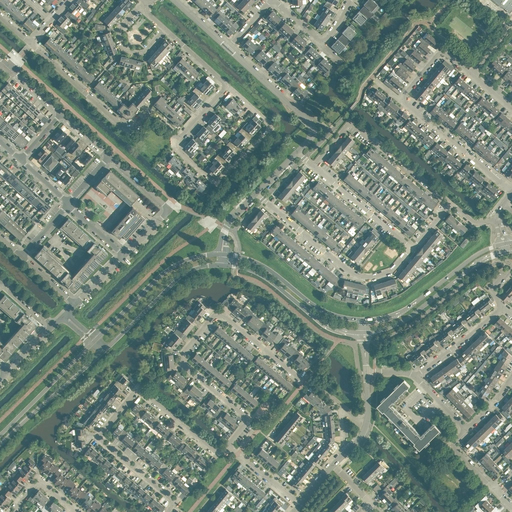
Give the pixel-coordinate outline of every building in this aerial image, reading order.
[(6,11),(12,4),(8,0),(3,6),(5,9),(4,10),(6,11)] [(87,8),(78,0),(76,2),(74,4),(73,3),(71,5),(78,12),(82,8),(85,10),(87,8)] [(202,9),(208,2),(206,0),(202,0),(198,5),(202,9)] [(241,2),(242,2),(240,0),(238,1),(240,3),(238,6),(244,12),(248,8),(241,2)] [(251,5),(245,0),(243,0),(242,2),(241,2),(248,8),(251,5)] [(372,0),(367,0),(363,5),(365,6),(360,12),(359,11),(352,18),(360,25),(366,18),(368,20),(373,14),(371,12),(377,5),(372,0)] [(511,0),(493,0),(500,6),(501,5),(509,13),(511,9),(511,0)] [(129,7),(122,1),(118,5),(125,11),(128,7),(129,7)] [(206,13),(212,5),(208,2),(202,9),(206,12),(206,13)] [(331,6),(326,3),(321,10),(323,11),(331,17),(334,12),(329,9),(331,6)] [(11,14),(16,8),(12,4),(6,11),(8,13),(9,12),(11,14)] [(75,15),(78,12),(71,5),(70,7),(71,8),(69,10),(67,13),(76,21),(78,18),(75,15)] [(125,11),(118,5),(115,9),(121,15),(125,11)] [(218,12),(220,10),(222,8),(220,6),(217,9),(212,5),(206,13),(210,17),(216,10),(218,12)] [(14,18),(20,11),(16,8),(11,14),(13,16),(12,17),(14,18)] [(121,15),(115,9),(111,13),(118,19),(121,15)] [(218,24),(226,16),(220,10),(218,12),(214,16),(216,18),(214,21),(218,24)] [(19,21),(24,15),(20,11),(14,18),(16,20),(17,19),(19,21)] [(331,17),(323,11),(320,16),(328,21),(331,17)] [(267,13),(262,18),(264,20),(266,22),(268,20),(270,22),(276,16),(276,15),(276,14),(274,12),(272,12),(269,15),(267,13)] [(61,16),(60,18),(67,24),(68,26),(72,22),(73,23),(76,21),(67,13),(65,15),(64,15),(62,17),(61,16)] [(111,13),(108,17),(114,23),(118,19),(111,13)] [(22,26),(29,18),(24,15),(19,21),(21,23),(20,24),(22,26)] [(108,17),(106,16),(103,20),(110,27),(114,23),(108,17)] [(230,19),(226,16),(218,24),(222,28),(230,19)] [(276,16),(270,22),(275,26),(273,28),(275,30),(279,25),(277,23),(281,20),(280,19),(281,18),(278,16),(277,16),(276,16)] [(328,21),(320,16),(317,20),(325,26),(328,21)] [(27,28),(33,22),(29,18),(22,26),(24,27),(25,26),(27,28)] [(63,28),(67,24),(60,18),(58,20),(59,21),(57,23),(55,26),(64,34),(66,31),(63,28)] [(234,23),(230,19),(222,28),(226,32),(234,23)] [(325,26),(317,20),(314,25),(322,30),(325,26)] [(37,26),(33,22),(27,28),(29,30),(28,31),(30,33),(37,26)] [(235,23),(234,23),(226,32),(231,35),(239,26),(238,26),(238,25),(236,24),(235,23)] [(283,34),(289,27),(285,23),(282,27),(279,25),(275,30),(277,32),(279,30),(283,34)] [(337,40),(331,46),(339,54),(345,47),(344,46),(347,43),(356,33),(354,32),(356,29),(351,24),(349,27),(348,26),(342,33),(343,34),(341,37),(338,40),(337,40)] [(294,31),(289,27),(283,34),(285,36),(284,38),(288,42),(292,37),(290,35),(294,31)] [(112,37),(110,32),(100,36),(102,42),(103,41),(112,37)] [(421,37),(419,40),(421,42),(425,46),(427,47),(429,44),(432,47),(437,41),(428,33),(423,39),(421,37)] [(247,50),(253,43),(251,40),(252,39),(248,35),(247,34),(243,38),(246,42),(242,46),(247,50)] [(296,46),(302,39),(298,35),(294,39),(292,37),(288,42),(290,44),(292,42),(296,46)] [(114,42),(112,37),(103,41),(105,46),(114,42)] [(49,47),(54,41),(50,38),(44,45),(46,47),(47,45),(49,47)] [(303,47),(307,43),(306,42),(306,41),(304,39),(303,39),(302,39),(296,46),(300,49),(297,53),(299,55),(305,49),(303,47)] [(168,42),(167,42),(165,40),(161,44),(162,45),(169,51),(175,44),(170,40),(168,42)] [(414,46),(412,49),(414,51),(414,50),(418,54),(420,52),(425,56),(430,50),(427,47),(425,46),(421,42),(419,40),(418,40),(413,45),(414,46)] [(58,45),(54,41),(49,47),(51,50),(50,51),(52,52),(58,45)] [(107,51),(116,47),(114,42),(105,46),(107,51)] [(257,51),(261,47),(259,44),(257,46),(253,43),(247,50),(251,54),(255,49),(257,51)] [(62,49),(58,45),(52,52),(54,54),(55,53),(57,55),(62,49)] [(162,45),(159,49),(165,55),(169,51),(162,45)] [(118,53),(116,47),(107,51),(109,56),(118,53)] [(259,61),(266,54),(262,51),(263,49),(261,47),(257,51),(259,53),(255,58),(259,61)] [(309,58),(315,51),(311,47),(307,51),(305,49),(299,55),(302,58),(305,54),(309,58)] [(66,52),(62,49),(57,55),(59,57),(58,58),(60,59),(66,52)] [(165,55),(159,49),(155,53),(162,59),(165,55)] [(407,54),(404,57),(407,59),(411,63),(411,62),(413,64),(415,61),(418,64),(423,58),(418,54),(414,50),(414,51),(409,56),(407,54)] [(319,54),(315,51),(309,58),(311,60),(309,62),(313,65),(317,61),(315,59),(319,54)] [(70,56),(66,52),(60,59),(62,61),(63,60),(65,62),(70,56)] [(267,52),(266,54),(259,61),(263,65),(267,61),(269,63),(274,58),(267,52)] [(162,59),(155,53),(151,57),(158,63),(162,59)] [(74,59),(70,56),(65,62),(67,64),(66,65),(68,67),(74,59)] [(159,64),(158,63),(151,57),(147,61),(155,68),(159,64)] [(179,71),(186,62),(182,58),(174,66),(179,71)] [(272,73),(278,66),(274,62),(276,60),(274,58),(269,63),(272,65),(268,69),(272,73)] [(321,69),(328,62),(324,58),(320,63),(317,61),(313,65),(316,67),(317,66),(321,69)] [(497,72),(503,65),(499,61),(499,60),(499,59),(498,59),(498,58),(497,58),(496,59),(490,66),(497,72)] [(78,63),(74,59),(68,67),(70,68),(71,67),(73,69),(78,63)] [(413,64),(411,62),(411,63),(407,59),(402,65),(400,63),(397,66),(400,67),(404,71),(406,68),(411,72),(416,66),(413,64)] [(143,62),(137,61),(135,69),(134,71),(140,72),(143,62)] [(183,74),(190,65),(186,62),(179,71),(183,74)] [(332,66),(328,62),(321,69),(325,73),(323,75),(326,77),(330,72),(328,70),(332,66)] [(454,68),(447,62),(445,64),(443,62),(439,68),(446,74),(448,76),(454,68)] [(82,67),(78,63),(73,69),(75,71),(74,72),(76,74),(82,67)] [(278,66),(272,73),(276,76),(279,74),(281,76),(282,74),(286,69),(287,68),(281,63),(278,66)] [(187,78),(194,69),(190,65),(183,74),(187,78)] [(393,71),(390,74),(393,76),(397,79),(400,82),(402,80),(404,81),(409,75),(404,71),(400,67),(397,66),(397,65),(392,71),(393,71)] [(504,72),(507,68),(503,65),(497,72),(503,78),(506,74),(504,72)] [(87,70),(82,67),(76,74),(78,75),(79,74),(81,76),(87,70)] [(507,81),(511,75),(511,72),(509,70),(510,70),(510,69),(510,68),(509,68),(508,67),(508,68),(507,68),(504,72),(506,74),(503,78),(507,81)] [(446,74),(439,68),(435,72),(442,78),(446,74)] [(199,73),(194,69),(187,78),(191,81),(199,73)] [(289,72),(286,69),(282,74),(284,76),(280,80),(285,84),(291,77),(287,74),(289,72)] [(84,81),(91,74),(87,70),(81,76),(83,78),(82,79),(84,81)] [(442,78),(435,72),(432,76),(439,82),(442,78)] [(95,78),(91,74),(84,81),(86,83),(87,81),(89,84),(95,78)] [(291,77),(285,84),(289,88),(293,84),(295,86),(299,81),(301,79),(303,77),(300,75),(297,78),(293,75),(291,77)] [(207,80),(203,84),(211,91),(212,89),(213,89),(215,87),(214,87),(215,86),(214,85),(213,84),(212,84),(214,81),(208,76),(206,78),(207,80)] [(402,83),(397,79),(393,76),(388,81),(386,80),(383,82),(390,88),(392,85),(397,89),(402,83)] [(439,82),(432,76),(428,80),(436,86),(439,82)] [(457,88),(463,81),(459,77),(453,85),(457,88)] [(300,85),(302,83),(304,81),(301,79),(299,81),(295,86),(297,88),(293,92),(297,96),(304,89),(300,85)] [(436,86),(428,80),(425,84),(432,90),(436,86)] [(461,92),(467,85),(463,81),(457,88),(461,92)] [(7,93),(13,86),(9,82),(2,89),(7,93)] [(99,82),(94,88),(96,90),(95,91),(97,93),(104,85),(99,82)] [(211,91),(203,84),(200,87),(198,85),(195,88),(200,93),(202,91),(207,95),(207,94),(208,95),(210,93),(209,92),(211,91)] [(432,90),(425,84),(421,88),(429,95),(432,90)] [(108,89),(104,85),(97,93),(99,94),(100,93),(102,95),(108,89)] [(465,95),(472,88),(467,85),(461,92),(465,95)] [(11,96),(17,90),(13,86),(7,93),(11,96)] [(147,87),(143,91),(150,97),(152,95),(151,94),(153,92),(147,87)] [(198,95),(200,93),(195,88),(192,91),(194,94),(191,97),(199,104),(200,102),(201,103),(203,101),(202,100),(203,100),(198,95)] [(429,95),(421,88),(418,92),(425,99),(429,95)] [(470,99),(476,92),(472,88),(465,95),(470,99)] [(112,93),(108,89),(102,95),(104,97),(104,98),(105,100),(112,93)] [(312,96),(304,89),(297,96),(301,99),(304,97),(308,101),(312,96)] [(371,92),(367,97),(374,102),(376,100),(382,93),(377,89),(374,94),(371,92)] [(15,100),(21,93),(17,90),(11,96),(15,100)] [(150,97),(143,91),(139,95),(145,100),(148,98),(149,99),(150,97)] [(425,99),(418,92),(414,97),(422,103),(425,99)] [(480,95),(476,92),(470,99),(474,103),(480,95)] [(19,104),(25,97),(21,93),(15,100),(19,104)] [(116,96),(112,93),(105,100),(107,101),(108,100),(110,102),(116,96)] [(386,97),(382,93),(376,100),(378,103),(377,104),(377,105),(379,106),(377,108),(379,110),(385,103),(383,101),(386,97)] [(145,100),(139,95),(136,99),(143,105),(145,104),(143,103),(145,100)] [(113,107),(120,100),(116,96),(110,102),(113,104),(112,105),(113,107)] [(165,100),(161,96),(154,104),(158,108),(164,101),(164,102),(165,100)] [(188,101),(186,99),(183,96),(180,100),(182,101),(187,106),(190,104),(195,108),(196,108),(197,106),(199,104),(191,97),(188,101)] [(23,107),(29,100),(25,97),(19,104),(23,107)] [(480,108),(487,101),(482,97),(476,104),(480,108)] [(143,105),(136,99),(132,103),(138,108),(139,108),(140,106),(141,107),(143,105)] [(230,110),(237,103),(235,101),(233,99),(232,99),(228,104),(225,102),(221,107),(224,110),(227,107),(230,110)] [(27,111),(33,104),(29,100),(23,107),(27,111)] [(124,103),(120,100),(113,107),(115,108),(116,107),(118,109),(124,103)] [(168,105),(164,102),(164,101),(158,108),(162,112),(168,105)] [(386,115),(389,112),(395,104),(390,101),(387,105),(385,103),(379,110),(381,112),(382,111),(386,115)] [(484,111),(491,104),(487,101),(480,108),(484,111)] [(118,109),(117,110),(122,115),(127,119),(131,119),(135,114),(140,109),(139,108),(138,108),(132,103),(128,107),(124,103),(118,109)] [(237,103),(230,110),(237,117),(238,116),(241,118),(245,113),(240,108),(241,107),(241,106),(239,104),(239,105),(237,103)] [(31,114),(37,108),(33,104),(27,111),(31,114)] [(399,108),(395,104),(389,112),(391,114),(391,115),(391,116),(394,119),(398,114),(396,112),(399,108)] [(489,115),(495,107),(491,104),(484,111),(489,115)] [(166,115),(172,109),(168,105),(162,112),(166,115)] [(434,116),(440,108),(436,105),(430,112),(434,116)] [(499,111),(495,107),(489,115),(493,118),(499,111)] [(35,118),(41,111),(37,108),(31,114),(35,118)] [(438,119),(445,112),(440,108),(434,116),(438,119)] [(176,112),(172,109),(166,115),(170,119),(176,112)] [(39,122),(45,115),(41,111),(35,118),(39,122)] [(174,123),(180,116),(176,112),(170,119),(174,122),(174,123)] [(404,112),(400,116),(398,114),(394,119),(396,120),(396,122),(397,124),(398,125),(400,125),(401,125),(408,116),(404,112)] [(443,123),(449,115),(445,112),(438,119),(443,123)] [(215,114),(211,118),(218,124),(220,121),(221,122),(224,122),(226,119),(219,113),(217,115),(215,114)] [(499,124),(506,116),(501,113),(495,120),(499,124)] [(43,125),(49,119),(45,115),(39,122),(43,125)] [(447,126),(453,119),(449,115),(443,123),(447,126)] [(184,120),(180,116),(174,123),(174,122),(173,123),(178,127),(184,120)] [(262,122),(255,116),(252,119),(253,120),(249,124),(257,131),(259,129),(259,130),(261,128),(260,127),(261,127),(260,126),(260,125),(259,125),(258,124),(261,121),(262,122)] [(504,127),(510,120),(506,116),(499,124),(504,127)] [(216,126),(218,124),(211,118),(208,122),(209,123),(207,126),(214,132),(217,130),(216,127),(216,126)] [(0,129),(2,131),(9,123),(5,119),(0,124),(0,129)] [(457,122),(453,119),(447,126),(451,130),(457,122)] [(408,130),(414,123),(409,120),(403,127),(408,130)] [(257,131),(249,124),(247,122),(241,129),(246,133),(248,131),(253,136),(253,135),(254,135),(256,133),(255,133),(257,131)] [(459,133),(465,126),(467,124),(465,122),(462,123),(461,122),(455,130),(459,133)] [(6,134),(13,127),(9,123),(2,131),(6,134)] [(412,134),(418,127),(414,123),(408,130),(412,134)] [(214,132),(207,126),(205,128),(204,126),(200,130),(206,136),(209,134),(210,135),(212,134),(214,132)] [(463,137),(469,130),(465,126),(459,133),(463,137)] [(10,138),(17,130),(13,127),(6,134),(10,138)] [(416,137),(422,130),(418,127),(412,134),(416,137)] [(61,129),(53,138),(58,143),(66,134),(61,129)] [(244,135),(246,133),(241,129),(238,132),(241,134),(237,138),(245,145),(246,143),(247,143),(249,141),(248,141),(249,140),(244,135)] [(14,142),(21,134),(17,130),(10,138),(14,142)] [(206,136),(200,130),(196,134),(198,136),(196,138),(203,145),(205,142),(205,140),(204,139),(206,136)] [(420,141),(426,134),(422,130),(416,137),(420,141)] [(467,140),(473,133),(469,130),(463,137),(467,140)] [(478,137),(473,133),(467,140),(472,144),(478,137)] [(18,145),(25,137),(21,134),(14,142),(18,145)] [(424,144),(430,137),(426,134),(420,141),(424,144)] [(70,137),(69,136),(62,144),(68,149),(74,141),(73,140),(73,139),(71,137),(70,137)] [(348,136),(345,141),(351,146),(355,141),(348,136)] [(22,149),(29,141),(25,137),(18,145),(22,149)] [(434,141),(430,137),(424,144),(429,148),(434,141)] [(203,145),(196,138),(194,141),(192,139),(188,143),(195,149),(197,146),(198,147),(201,147),(203,145)] [(245,145),(237,138),(234,141),(232,139),(229,142),(234,147),(236,144),(241,149),(241,148),(242,149),(244,147),(243,146),(245,145)] [(477,151),(483,144),(478,140),(472,147),(477,151)] [(351,146),(345,141),(341,145),(348,150),(351,146)] [(232,149),(234,147),(229,142),(226,145),(229,148),(225,151),(233,158),(234,156),(235,156),(237,154),(236,154),(237,153),(232,149)] [(77,143),(69,151),(74,156),(76,154),(78,156),(82,151),(80,149),(81,147),(77,143)] [(195,149),(188,143),(185,147),(187,149),(185,151),(192,157),(194,155),(194,152),(193,151),(195,149)] [(435,153),(441,146),(437,143),(431,150),(435,153)] [(481,155),(487,147),(483,144),(477,151),(481,155)] [(348,150),(341,145),(338,149),(344,154),(348,150)] [(487,147),(481,155),(485,158),(491,151),(493,148),(489,145),(487,147)] [(439,157),(445,150),(441,146),(435,153),(439,157)] [(370,157),(375,151),(371,147),(365,154),(364,153),(362,156),(367,160),(370,157)] [(43,149),(35,157),(41,162),(49,154),(43,149)] [(344,154),(338,149),(334,153),(341,158),(344,154)] [(61,159),(63,156),(61,155),(56,150),(54,153),(61,159)] [(442,162),(443,160),(449,153),(445,150),(439,157),(437,159),(442,162)] [(233,158),(225,151),(223,154),(221,151),(217,156),(222,160),(224,158),(229,162),(230,162),(231,160),(233,158)] [(374,161),(379,154),(375,151),(370,157),(374,161)] [(489,161),(495,154),(491,151),(485,158),(489,161)] [(83,152),(79,157),(82,159),(80,160),(82,162),(82,163),(83,165),(84,165),(85,164),(92,157),(91,156),(90,154),(89,154),(87,153),(86,154),(83,152)] [(341,158),(334,153),(331,157),(337,162),(341,158)] [(448,164),(453,157),(449,153),(443,160),(448,164)] [(378,164),(383,158),(379,154),(374,161),(378,164)] [(493,165),(499,158),(495,154),(489,161),(493,165)] [(50,171),(58,162),(51,156),(43,165),(50,171)] [(171,166),(177,159),(173,156),(172,158),(169,156),(168,157),(166,156),(164,159),(165,160),(163,163),(166,165),(168,165),(169,164),(171,166)] [(220,162),(222,160),(217,156),(213,160),(213,161),(215,162),(213,164),(221,171),(222,169),(223,170),(225,168),(224,167),(225,167),(220,162)] [(337,162),(331,157),(327,162),(334,167),(337,162)] [(452,167),(457,160),(453,157),(448,164),(452,167)] [(382,168),(387,161),(383,158),(378,164),(382,168)] [(171,166),(169,168),(176,174),(182,167),(180,165),(181,163),(177,159),(171,166)] [(462,164),(457,160),(452,167),(456,171),(462,164)] [(386,171),(391,165),(387,161),(382,168),(386,171)] [(59,163),(51,172),(58,178),(66,169),(59,163)] [(221,171),(213,164),(210,168),(208,166),(205,169),(209,173),(212,171),(217,176),(217,175),(218,175),(219,173),(221,171)] [(462,176),(465,179),(469,174),(467,172),(471,168),(466,164),(460,171),(463,173),(462,175),(462,176)] [(390,175),(396,168),(391,165),(386,171),(390,175)] [(511,177),(511,171),(507,168),(505,166),(502,170),(511,178),(511,177)] [(184,177),(190,171),(186,167),(184,169),(182,167),(176,174),(178,176),(181,176),(182,175),(184,177)] [(395,178),(400,172),(396,168),(390,175),(395,178)] [(6,180),(12,173),(8,169),(1,176),(6,180)] [(139,196),(110,170),(96,186),(106,196),(112,189),(128,203),(120,212),(123,215),(139,196)] [(194,175),(190,171),(184,177),(187,180),(186,181),(186,183),(188,185),(195,178),(192,176),(194,175)] [(300,171),(296,176),(302,181),(306,177),(300,171)] [(473,182),(479,175),(475,171),(472,175),(469,174),(465,179),(469,181),(470,181),(471,180),(473,182)] [(66,172),(60,179),(62,182),(63,182),(65,185),(68,181),(71,177),(66,172)] [(399,182),(404,175),(400,172),(395,178),(399,182)] [(10,184),(16,177),(12,173),(6,180),(10,184)] [(348,183),(353,177),(349,173),(344,179),(348,183)] [(403,185),(408,179),(404,175),(399,182),(403,185)] [(484,179),(479,175),(473,182),(476,185),(475,186),(475,187),(476,188),(475,189),(475,190),(477,192),(483,185),(481,183),(484,179)] [(302,181),(296,176),(292,180),(299,185),(302,181)] [(14,188),(20,180),(16,177),(10,184),(14,188)] [(352,187),(357,180),(353,177),(348,183),(352,187)] [(197,189),(203,182),(198,179),(197,180),(195,178),(188,185),(191,188),(193,187),(194,187),(197,189)] [(403,185),(401,187),(405,191),(407,189),(412,182),(408,179),(403,185)] [(18,191),(25,184),(20,180),(14,188),(18,191)] [(299,185),(292,180),(289,184),(295,189),(299,185)] [(356,190),(361,184),(357,180),(352,187),(356,190)] [(197,189),(195,191),(198,195),(201,197),(207,190),(209,188),(206,186),(207,186),(203,182),(197,189)] [(317,192),(322,186),(318,182),(313,188),(317,192)] [(411,192),(416,186),(412,182),(407,189),(411,192)] [(487,194),(493,186),(488,183),(485,187),(483,185),(477,192),(479,193),(480,193),(481,192),(482,193),(483,193),(484,191),(487,194)] [(18,191),(17,193),(21,197),(23,195),(29,188),(25,184),(18,191)] [(295,189),(289,184),(285,188),(292,193),(295,189)] [(360,194),(366,187),(361,184),(356,190),(360,194)] [(321,195),(327,189),(322,186),(317,192),(321,195)] [(415,196),(421,189),(416,186),(411,192),(415,196)] [(497,190),(493,186),(487,194),(489,196),(488,197),(488,198),(492,201),(497,195),(495,193),(497,190)] [(364,197),(370,191),(366,187),(360,194),(364,197)] [(27,199),(33,192),(29,188),(23,195),(27,199)] [(292,193),(285,188),(282,192),(288,197),(292,193)] [(321,195),(319,198),(323,201),(325,199),(331,192),(327,189),(321,195)] [(419,199),(425,193),(421,189),(415,196),(419,199)] [(369,201),(374,194),(370,191),(364,197),(369,201)] [(31,203),(38,196),(33,192),(27,199),(31,203)] [(288,197),(282,192),(278,197),(285,202),(288,197)] [(330,202),(335,196),(331,192),(325,199),(330,202)] [(424,203),(429,196),(425,193),(419,199),(417,202),(422,205),(424,203)] [(373,204),(378,198),(374,194),(369,201),(373,204)] [(35,207),(42,199),(38,196),(31,203),(35,207)] [(334,206),(339,199),(335,196),(330,202),(334,206)] [(428,206),(433,200),(429,196),(424,203),(428,206)] [(377,208),(382,201),(378,198),(373,204),(377,208)] [(40,210),(46,203),(42,199),(35,207),(40,210)] [(338,209),(343,203),(339,199),(334,206),(338,209)] [(437,203),(433,200),(428,206),(432,210),(437,203)] [(381,211),(386,205),(382,201),(377,208),(381,211)] [(291,210),(296,204),(294,203),(294,202),(292,204),(293,204),(291,207),(288,205),(286,207),(291,210)] [(49,209),(50,207),(46,203),(40,210),(44,214),(49,209)] [(342,213),(347,206),(343,203),(338,209),(336,212),(340,215),(342,213)] [(386,205),(381,211),(385,214),(390,208),(392,206),(388,203),(386,205)] [(346,216),(351,210),(347,206),(342,213),(346,216)] [(140,225),(145,219),(141,215),(133,207),(111,231),(116,236),(117,236),(119,238),(122,235),(126,240),(140,224),(140,225)] [(295,218),(301,211),(296,208),(291,214),(295,218)] [(389,218),(395,212),(390,208),(385,214),(389,218)] [(261,210),(257,214),(263,219),(267,215),(261,210)] [(350,220),(356,213),(351,210),(346,216),(344,219),(348,222),(350,220)] [(300,221),(305,215),(301,211),(295,218),(300,221)] [(394,221),(399,215),(395,212),(389,218),(394,221)] [(307,213),(305,215),(300,221),(304,225),(309,218),(311,216),(307,213)] [(355,223),(360,217),(356,213),(350,220),(355,223)] [(11,218),(7,214),(0,222),(4,225),(11,218)] [(263,219),(257,214),(254,218),(260,223),(263,219)] [(449,224),(455,218),(450,214),(445,220),(449,224)] [(398,225),(403,219),(399,215),(394,221),(398,225)] [(364,220),(360,217),(355,223),(353,226),(357,229),(364,220)] [(15,222),(11,218),(4,225),(8,229),(15,222)] [(108,254),(104,250),(99,246),(98,247),(93,243),(95,242),(68,218),(60,227),(91,255),(82,264),(91,273),(108,254)] [(260,223),(254,218),(250,222),(257,228),(260,223)] [(308,228),(313,222),(309,218),(304,225),(308,228)] [(454,227),(459,221),(455,218),(449,224),(454,227)] [(402,228),(407,222),(403,219),(398,225),(402,228)] [(458,231),(463,225),(459,221),(454,227),(458,231)] [(12,233),(19,225),(15,222),(8,229),(12,233)] [(257,228),(250,222),(247,227),(253,232),(257,228)] [(312,232),(317,225),(313,222),(308,228),(312,232)] [(406,232),(411,226),(407,222),(402,228),(406,232)] [(16,236),(23,229),(19,225),(12,233),(16,236)] [(316,235),(322,229),(317,225),(312,232),(316,235)] [(467,228),(463,225),(458,231),(462,234),(467,228)] [(275,236),(281,229),(276,226),(271,232),(275,236)] [(415,229),(411,226),(406,232),(410,235),(415,229)] [(21,240),(28,232),(27,233),(23,229),(16,236),(21,240)] [(280,239),(285,233),(281,229),(275,236),(280,239)] [(320,239),(326,232),(322,229),(316,235),(320,239)] [(366,235),(368,236),(374,241),(378,237),(377,237),(379,234),(373,229),(371,231),(370,230),(366,235)] [(437,230),(433,235),(439,240),(443,235),(437,230)] [(324,242),(330,236),(326,232),(320,239),(324,242)] [(284,243),(289,236),(285,233),(280,239),(284,243)] [(439,240),(433,235),(430,239),(436,244),(439,240)] [(288,246),(293,240),(289,236),(284,243),(288,246)] [(329,246),(334,239),(330,236),(324,242),(329,246)] [(374,241),(368,236),(365,240),(371,246),(374,241)] [(333,249),(338,243),(334,239),(329,246),(333,249)] [(438,246),(436,244),(430,239),(426,243),(432,248),(435,250),(438,246)] [(469,241),(466,239),(460,246),(463,248),(469,241)] [(292,250),(297,243),(293,240),(288,246),(292,250)] [(371,246),(365,240),(361,245),(367,250),(371,246)] [(338,243),(333,249),(337,253),(338,252),(342,247),(343,248),(345,245),(344,244),(340,241),(338,243)] [(296,253),(301,247),(297,243),(292,250),(296,253)] [(432,248),(426,243),(423,247),(429,252),(432,248)] [(367,250),(361,245),(358,249),(364,254),(367,250)] [(74,292),(91,273),(82,264),(73,274),(43,247),(35,256),(62,281),(63,280),(66,282),(65,283),(74,292)] [(300,257),(306,250),(301,247),(296,253),(300,257)] [(429,252),(423,247),(419,251),(425,256),(429,252)] [(364,254),(358,249),(354,253),(360,258),(364,254)] [(304,260),(310,254),(306,250),(300,257),(304,260)] [(425,256),(419,251),(416,255),(422,260),(425,256)] [(360,258),(354,253),(351,257),(357,262),(360,258)] [(309,264),(314,257),(310,254),(304,260),(309,264)] [(422,260),(416,255),(412,259),(418,265),(422,260)] [(313,267),(318,261),(314,257),(309,264),(313,267)] [(418,265),(412,259),(409,264),(415,269),(418,265)] [(317,270),(322,264),(318,261),(313,267),(317,270)] [(321,274),(326,268),(322,264),(317,270),(321,274)] [(415,269),(409,264),(405,268),(411,273),(415,269)] [(325,277),(330,271),(326,268),(321,274),(325,277)] [(411,273),(405,268),(402,272),(408,277),(411,273)] [(329,281),(335,275),(330,271),(325,277),(329,281)] [(408,277),(402,272),(398,276),(404,281),(408,277)] [(339,278),(335,275),(329,281),(334,284),(339,278)] [(352,294),(355,283),(350,282),(348,289),(347,293),(352,294)] [(358,292),(360,284),(355,283),(352,294),(357,295),(358,292)] [(381,291),(379,284),(373,285),(377,296),(382,295),(381,291)] [(511,299),(505,293),(501,297),(508,303),(511,299)] [(38,324),(30,317),(29,316),(27,317),(25,315),(26,314),(5,295),(0,299),(0,306),(20,325),(13,334),(22,342),(38,324)] [(485,297),(480,300),(488,309),(492,306),(491,304),(493,302),(494,300),(492,297),(490,298),(487,295),(485,297)] [(242,304),(234,298),(229,305),(234,309),(233,311),(237,315),(243,309),(240,306),(242,304)] [(488,309),(480,300),(474,305),(480,312),(482,311),(483,313),(488,309)] [(197,304),(193,309),(195,310),(202,316),(206,311),(203,309),(205,307),(199,302),(197,304)] [(480,312),(474,305),(471,307),(471,310),(472,311),(469,313),(474,320),(479,316),(477,314),(480,312)] [(243,309),(237,315),(242,319),(244,317),(247,319),(252,313),(252,312),(245,306),(243,309)] [(195,310),(191,315),(190,313),(187,316),(192,320),(194,318),(198,321),(202,316),(195,310)] [(256,316),(252,313),(247,319),(249,320),(247,323),(252,327),(257,320),(255,318),(256,316)] [(474,320),(469,313),(466,315),(466,314),(463,314),(460,316),(460,315),(466,323),(469,321),(470,323),(474,320)] [(466,323),(460,315),(457,317),(457,320),(458,321),(455,323),(461,330),(465,326),(463,324),(466,323)] [(194,325),(190,322),(192,320),(187,316),(185,319),(187,320),(183,325),(190,330),(194,325)] [(498,328),(504,322),(500,318),(494,325),(498,328)] [(261,330),(266,324),(262,321),(260,323),(257,320),(252,327),(256,331),(259,328),(261,330)] [(503,332),(508,325),(504,322),(498,328),(503,332)] [(190,330),(183,325),(182,323),(176,330),(182,335),(184,333),(186,335),(190,330)] [(461,330),(455,323),(453,325),(452,324),(449,324),(447,326),(453,333),(455,331),(456,333),(461,330)] [(270,328),(266,324),(261,330),(263,332),(261,335),(266,339),(271,332),(269,330),(270,328)] [(507,335),(511,329),(511,328),(508,325),(503,332),(507,335)] [(450,335),(453,333),(447,326),(444,328),(444,330),(445,331),(442,333),(447,340),(452,337),(450,335)] [(218,336),(223,331),(218,327),(213,333),(218,336)] [(180,338),(182,335),(176,330),(170,337),(178,344),(182,340),(180,338)] [(222,340),(227,334),(223,331),(218,336),(222,340)] [(274,334),(271,332),(266,339),(271,343),(273,341),(277,344),(283,337),(279,333),(278,334),(276,332),(274,334)] [(494,341),(491,338),(485,332),(481,336),(490,344),(494,341)] [(447,340),(442,333),(439,335),(439,334),(436,334),(433,336),(433,335),(439,344),(442,342),(443,344),(447,340)] [(0,354),(6,360),(22,342),(13,334),(5,343),(0,338),(0,354)] [(227,344),(232,338),(227,334),(222,340),(227,344)] [(439,344),(433,335),(430,337),(430,340),(431,341),(428,343),(433,350),(438,346),(436,344),(438,343),(439,344)] [(490,344),(481,336),(477,339),(483,346),(487,342),(490,344)] [(166,342),(164,344),(170,349),(172,347),(174,349),(178,344),(170,337),(166,342)] [(231,347),(236,341),(232,338),(227,344),(231,347)] [(283,338),(278,345),(281,348),(278,351),(283,355),(290,347),(291,345),(283,338)] [(483,346),(477,339),(473,343),(480,350),(483,346)] [(236,351),(240,345),(236,341),(231,347),(236,351)] [(433,350),(428,343),(425,345),(424,344),(422,344),(419,346),(425,353),(427,351),(429,353),(433,350)] [(481,351),(480,350),(473,343),(470,347),(476,353),(477,355),(481,351)] [(240,355),(245,349),(240,345),(236,351),(240,355)] [(293,357),(298,351),(291,345),(290,347),(283,355),(288,359),(291,355),(293,357)] [(423,355),(425,353),(419,346),(417,348),(416,350),(417,351),(415,354),(420,360),(424,357),(423,355)] [(476,353),(470,347),(466,350),(472,357),(476,353)] [(244,358),(249,352),(245,349),(240,355),(244,358)] [(468,361),(472,357),(466,350),(462,354),(463,356),(460,358),(465,364),(466,365),(469,362),(468,361)] [(511,360),(511,358),(511,356),(505,350),(502,355),(503,356),(501,360),(508,365),(511,360)] [(297,367),(304,359),(301,357),(303,355),(298,351),(293,357),(296,359),(292,363),(297,367)] [(162,352),(162,355),(163,361),(173,361),(173,354),(170,355),(170,352),(162,352)] [(254,356),(249,352),(244,358),(249,362),(254,356)] [(192,359),(196,363),(201,357),(196,353),(192,359)] [(420,360),(415,354),(412,356),(411,355),(409,354),(406,356),(412,364),(414,362),(416,364),(420,360)] [(205,361),(201,357),(196,363),(201,367),(205,361)] [(257,367),(262,361),(258,357),(253,363),(257,367)] [(304,359),(297,367),(302,371),(305,367),(308,369),(312,363),(305,357),(304,359)] [(465,364),(460,358),(458,359),(457,358),(453,362),(460,371),(461,370),(460,368),(463,366),(465,364)] [(508,365),(501,360),(498,364),(505,369),(508,365)] [(174,367),(173,361),(163,361),(163,370),(171,370),(171,367),(174,367)] [(210,364),(205,361),(201,367),(205,370),(210,364)] [(262,370),(267,364),(262,361),(257,367),(262,370)] [(460,371),(453,362),(448,365),(456,375),(460,371)] [(209,374),(214,368),(210,364),(205,370),(209,374)] [(266,374),(271,368),(267,364),(262,370),(266,374)] [(505,369),(498,364),(495,369),(502,374),(505,369)] [(456,375),(448,365),(444,368),(451,378),(449,375),(454,372),(455,375),(456,375)] [(219,372),(214,368),(209,374),(214,377),(219,372)] [(271,377),(275,372),(271,368),(266,374),(271,377)] [(451,378),(444,368),(440,371),(445,379),(447,381),(451,378)] [(499,378),(502,374),(495,369),(492,373),(499,378)] [(176,382),(181,375),(177,371),(174,374),(172,372),(167,378),(170,380),(171,379),(176,382)] [(445,379),(440,371),(435,375),(441,382),(445,379)] [(223,375),(219,372),(214,377),(218,381),(223,375)] [(275,381),(280,375),(275,372),(271,377),(275,381)] [(499,378),(492,373),(489,378),(496,383),(499,378)] [(184,382),(186,379),(181,375),(176,382),(174,384),(181,390),(186,384),(184,382)] [(227,379),(223,375),(218,381),(222,385),(227,379)] [(279,385),(284,379),(280,375),(275,381),(279,385)] [(441,382),(435,375),(431,378),(433,380),(430,382),(434,387),(441,382)] [(122,376),(117,382),(124,389),(127,386),(126,385),(129,381),(122,376)] [(496,383),(489,378),(486,382),(493,387),(496,383)] [(232,383),(227,379),(222,385),(227,388),(232,383)] [(284,388),(289,383),(284,379),(279,385),(284,388)] [(384,412),(385,413),(415,443),(414,444),(420,450),(440,430),(435,425),(431,428),(424,434),(425,435),(422,438),(417,433),(417,434),(410,427),(411,426),(407,423),(408,422),(405,419),(404,420),(401,417),(394,410),(395,410),(390,405),(393,402),(394,403),(400,396),(399,396),(406,389),(407,390),(410,386),(404,380),(377,407),(383,413),(384,412)] [(124,389),(117,382),(111,389),(118,395),(121,391),(122,392),(124,389)] [(493,387),(486,382),(483,387),(490,392),(493,387)] [(231,389),(236,393),(240,387),(236,383),(231,389)] [(293,386),(289,383),(284,388),(288,392),(293,386)] [(192,396),(198,389),(193,385),(191,388),(189,386),(184,392),(186,394),(188,392),(192,396)] [(480,385),(475,392),(484,400),(486,396),(487,397),(490,392),(483,387),(480,385)] [(240,397),(245,391),(240,387),(236,393),(240,397)] [(115,399),(118,395),(111,389),(106,396),(113,402),(116,399),(115,399)] [(192,396),(191,398),(198,404),(203,398),(201,396),(203,393),(198,389),(192,396)] [(450,399),(457,393),(453,389),(446,395),(450,399)] [(249,394),(245,391),(240,397),(244,400),(249,394)] [(310,402),(315,395),(311,392),(310,393),(308,391),(303,397),(310,402)] [(459,391),(457,393),(450,399),(454,403),(462,395),(459,391)] [(254,398),(249,394),(244,400),(249,404),(254,398)] [(267,395),(265,398),(271,404),(274,401),(267,395)] [(314,406),(320,399),(315,395),(310,402),(314,406)] [(458,406),(466,398),(462,395),(454,403),(458,406)] [(113,402),(106,396),(100,402),(107,408),(110,404),(111,405),(113,402)] [(258,402),(254,398),(249,404),(253,408),(258,402)] [(462,410),(470,402),(466,398),(458,406),(462,410)] [(209,410),(215,403),(210,399),(208,402),(206,400),(201,406),(203,408),(205,406),(209,410)] [(318,409),(324,402),(320,399),(314,406),(312,408),(316,411),(318,409)] [(107,408),(100,402),(95,409),(102,416),(105,413),(104,412),(107,408)] [(331,410),(327,407),(328,406),(324,402),(318,409),(320,411),(319,412),(319,413),(319,414),(320,415),(321,415),(324,414),(331,410)] [(474,406),(470,402),(462,410),(465,414),(472,408),(474,406)] [(138,416),(145,408),(142,406),(141,407),(137,403),(131,410),(138,416)] [(216,411),(217,410),(220,407),(215,403),(209,410),(208,412),(215,417),(219,413),(216,411)] [(510,412),(511,410),(511,409),(506,404),(502,408),(504,409),(501,412),(507,418),(511,413),(510,412)] [(145,421),(150,415),(146,411),(147,410),(145,408),(138,416),(145,421)] [(476,412),(472,408),(465,414),(469,418),(476,412)] [(102,416),(95,409),(89,416),(96,421),(99,418),(100,418),(102,416)] [(332,415),(331,410),(324,414),(324,421),(333,420),(333,415),(332,415)] [(297,412),(293,417),(299,422),(303,417),(297,412)] [(224,425),(231,417),(227,413),(225,415),(222,414),(217,420),(224,425)] [(506,419),(500,413),(498,416),(496,414),(492,418),(498,424),(502,421),(504,422),(506,419)] [(152,427),(158,419),(155,417),(154,418),(150,415),(145,421),(152,427)] [(96,421),(89,416),(83,423),(91,429),(94,426),(93,425),(96,421)] [(236,421),(231,417),(224,425),(229,429),(233,433),(238,427),(237,425),(234,423),(236,421)] [(299,422),(293,417),(290,421),(295,426),(299,422)] [(498,424),(492,418),(488,422),(495,428),(498,424)] [(158,433),(164,426),(160,422),(161,421),(158,419),(152,427),(158,433)] [(295,426),(290,421),(286,426),(292,431),(295,426)] [(495,428),(488,422),(485,426),(491,432),(495,428)] [(116,438),(118,440),(125,432),(122,430),(124,427),(120,424),(118,426),(112,433),(116,437),(116,438)] [(165,438),(171,430),(169,428),(168,429),(164,426),(158,433),(165,438)] [(292,431),(286,426),(282,430),(288,435),(292,431)] [(485,426),(481,429),(489,438),(493,434),(491,432),(485,426)] [(75,429),(76,438),(86,437),(86,434),(84,434),(84,429),(75,429)] [(485,442),(489,438),(481,429),(477,433),(485,442)] [(172,444),(177,437),(173,434),(174,433),(171,430),(165,438),(172,444)] [(288,435),(282,430),(279,435),(285,439),(288,435)] [(334,442),(334,437),(335,437),(334,431),(326,432),(326,439),(334,442)] [(132,438),(125,432),(118,440),(121,442),(122,441),(126,444),(132,438)] [(485,442),(477,433),(473,437),(479,443),(481,446),(485,442)] [(285,439),(279,435),(275,439),(281,444),(285,439)] [(86,441),(86,437),(76,438),(77,447),(85,446),(85,441),(86,441)] [(178,449),(185,441),(182,439),(181,440),(177,437),(172,444),(178,449)] [(479,443),(473,437),(469,441),(475,447),(479,443)] [(138,443),(132,438),(126,444),(130,448),(129,449),(132,451),(138,443)] [(331,446),(334,442),(326,439),(321,445),(328,451),(332,447),(331,446)] [(185,455),(191,448),(187,445),(188,444),(185,441),(178,449),(185,455)] [(475,447),(469,441),(465,445),(466,445),(463,448),(467,451),(469,449),(471,451),(475,447)] [(145,449),(138,443),(132,451),(135,453),(135,452),(139,455),(145,449)] [(319,443),(316,448),(325,455),(328,451),(321,445),(319,443)] [(98,452),(97,452),(94,449),(94,448),(91,445),(85,453),(92,459),(98,452)] [(192,460),(198,452),(195,450),(195,451),(191,448),(185,455),(192,460)] [(316,448),(312,452),(315,454),(321,459),(325,455),(316,448)] [(511,454),(511,453),(507,448),(503,451),(510,459),(511,456),(511,455),(511,454)] [(152,454),(145,449),(139,455),(143,459),(142,460),(145,462),(152,454)] [(261,458),(266,453),(262,449),(257,455),(261,458)] [(104,458),(104,457),(100,454),(101,453),(98,451),(97,452),(98,452),(92,459),(99,464),(104,458)] [(198,466),(204,459),(200,456),(201,455),(198,452),(192,460),(198,466)] [(266,462),(271,456),(266,453),(261,458),(266,462)] [(484,464),(490,457),(486,453),(480,460),(484,464)] [(42,458),(43,459),(40,462),(42,464),(40,468),(44,472),(51,463),(54,460),(49,457),(48,457),(45,454),(42,458)] [(158,460),(152,454),(145,462),(148,464),(149,463),(153,466),(158,460)] [(321,459),(315,454),(309,460),(315,465),(317,463),(318,463),(321,459)] [(111,463),(107,460),(108,459),(105,456),(104,457),(104,458),(99,464),(105,470),(111,463)] [(270,466),(275,460),(271,456),(266,462),(270,466)] [(488,468),(494,461),(490,457),(484,464),(488,468)] [(208,462),(204,459),(198,466),(205,471),(212,464),(209,461),(208,462)] [(309,460),(308,459),(305,464),(312,469),(315,465),(309,460)] [(165,465),(158,460),(153,466),(157,470),(156,471),(159,473),(165,465)] [(280,464),(275,460),(270,466),(275,470),(280,464)] [(378,462),(374,466),(380,472),(384,468),(386,470),(389,467),(383,461),(382,462),(381,460),(378,462)] [(28,461),(26,463),(24,462),(20,466),(23,469),(31,475),(35,471),(32,468),(34,465),(28,461)] [(491,471),(498,465),(494,461),(488,468),(491,471)] [(118,469),(117,469),(114,465),(115,464),(112,462),(111,463),(105,470),(112,475),(118,469)] [(302,462),(299,466),(301,468),(308,474),(312,469),(305,464),(302,462)] [(56,467),(51,463),(44,472),(49,475),(52,472),(54,474),(58,470),(59,469),(56,466),(56,467)] [(172,471),(165,465),(159,473),(161,475),(162,474),(166,478),(172,471)] [(504,471),(498,465),(491,471),(495,475),(496,474),(498,476),(504,471)] [(286,469),(285,468),(282,466),(277,473),(280,476),(286,469)] [(382,474),(380,472),(374,466),(370,469),(376,476),(378,478),(382,474)] [(124,474),(120,471),(121,470),(118,468),(117,469),(118,469),(112,475),(119,481),(124,474)] [(308,474),(301,468),(298,472),(305,478),(308,474)] [(31,475),(23,469),(19,473),(18,473),(16,475),(22,480),(24,477),(27,480),(31,475)] [(239,482),(244,475),(240,472),(241,471),(238,469),(232,477),(231,478),(234,480),(233,481),(237,484),(239,482)] [(376,476),(370,469),(366,473),(372,479),(376,476)] [(57,485),(64,477),(59,473),(60,472),(58,470),(54,474),(53,476),(55,478),(53,481),(57,485)] [(172,484),(178,476),(172,471),(166,478),(170,481),(169,482),(172,484)] [(305,478),(298,472),(296,471),(293,475),(294,476),(301,482),(305,478)] [(131,480),(127,477),(128,476),(125,473),(124,474),(119,481),(125,487),(131,480)] [(372,479),(366,473),(362,477),(364,479),(366,481),(368,483),(370,481),(373,483),(374,481),(372,479)] [(20,482),(22,480),(16,475),(14,478),(15,479),(11,483),(19,490),(23,485),(20,482)] [(243,486),(248,479),(244,475),(239,482),(243,486)] [(185,482),(178,476),(172,484),(175,486),(176,485),(179,489),(185,482)] [(301,482),(294,476),(289,483),(295,488),(297,486),(298,486),(301,482)] [(67,488),(72,482),(69,480),(69,481),(64,477),(57,485),(62,489),(65,486),(67,488)] [(189,477),(185,482),(179,489),(183,492),(183,493),(186,495),(194,486),(191,483),(193,481),(189,477)] [(138,485),(134,482),(135,481),(132,479),(131,480),(125,487),(132,492),(138,485)] [(247,489),(253,482),(248,479),(243,486),(247,489)] [(72,497),(78,489),(74,485),(75,484),(72,482),(67,488),(70,490),(67,493),(72,497)] [(251,493),(257,486),(253,482),(247,489),(251,493)] [(19,490),(11,483),(7,488),(6,487),(4,490),(10,494),(12,492),(15,495),(19,490)] [(144,491),(140,488),(141,487),(138,484),(138,485),(132,492),(139,498),(144,491)] [(255,496),(261,489),(257,486),(251,493),(255,496)] [(392,492),(388,488),(386,486),(381,491),(383,493),(379,497),(383,501),(390,495),(392,492)] [(82,499),(86,494),(84,492),(83,493),(78,489),(72,497),(77,501),(79,497),(82,499)] [(233,495),(226,489),(222,494),(229,499),(233,495)] [(260,500),(265,493),(261,489),(255,496),(260,500)] [(8,497),(10,494),(4,490),(2,492),(3,493),(0,496),(0,498),(7,504),(11,499),(8,497)] [(38,501),(44,495),(39,490),(35,495),(33,494),(28,500),(30,501),(31,500),(33,502),(35,499),(38,501)] [(151,496),(147,493),(148,492),(145,490),(144,491),(139,498),(146,503),(151,496)] [(342,497),(342,498),(343,498),(348,503),(352,499),(346,493),(342,497)] [(86,509),(93,501),(88,497),(89,496),(86,494),(82,499),(84,501),(81,505),(86,509)] [(231,501),(229,499),(222,494),(219,498),(225,503),(227,505),(231,501)] [(49,499),(44,495),(38,501),(41,504),(39,507),(41,508),(40,509),(42,511),(47,506),(45,504),(49,499)] [(152,509),(158,502),(154,499),(155,498),(152,495),(151,496),(146,503),(152,509)] [(393,503),(398,498),(396,496),(394,499),(390,495),(383,501),(387,505),(391,501),(393,503)] [(481,511),(482,511),(490,504),(486,500),(488,498),(486,496),(476,506),(481,511)] [(276,497),(275,498),(275,497),(273,499),(273,500),(270,504),(277,510),(280,506),(281,507),(283,504),(276,497)] [(225,503),(219,498),(215,502),(222,507),(225,503)] [(343,498),(342,498),(339,502),(345,508),(349,504),(348,503),(343,498)] [(393,511),(396,511),(404,504),(400,500),(398,498),(393,503),(395,505),(391,509),(393,511)] [(96,511),(101,506),(98,503),(97,504),(93,501),(86,509),(90,511),(91,511),(94,509),(96,511)] [(50,511),(53,511),(58,506),(53,502),(49,507),(47,506),(42,511),(48,511),(49,511),(50,511)] [(162,505),(158,502),(152,509),(156,511),(161,511),(166,507),(163,504),(162,505)] [(219,511),(222,507),(215,502),(212,506),(219,511)] [(268,502),(264,506),(267,508),(271,511),(274,511),(277,510),(270,504),(268,502)] [(339,502),(335,505),(341,511),(345,511),(347,510),(345,508),(339,502)]
